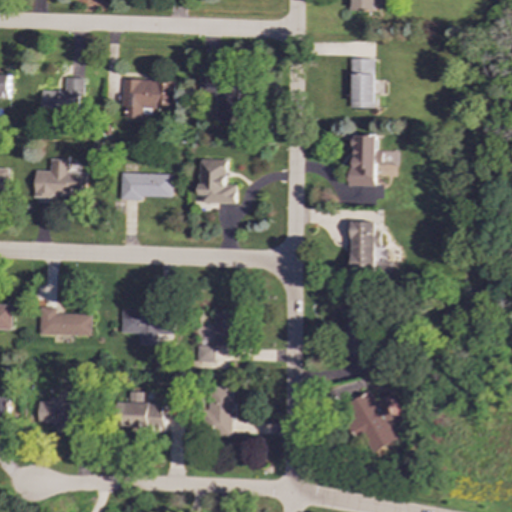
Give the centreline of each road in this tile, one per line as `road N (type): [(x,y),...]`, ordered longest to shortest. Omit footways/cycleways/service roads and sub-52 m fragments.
road 1 (residential): [(290,511),(296,0)]
road 2 (residential): [(390,511),(273,491),(28,484)]
road 3 (residential): [(295,34),(0,22)]
road 4 (residential): [(292,263),(0,252)]
